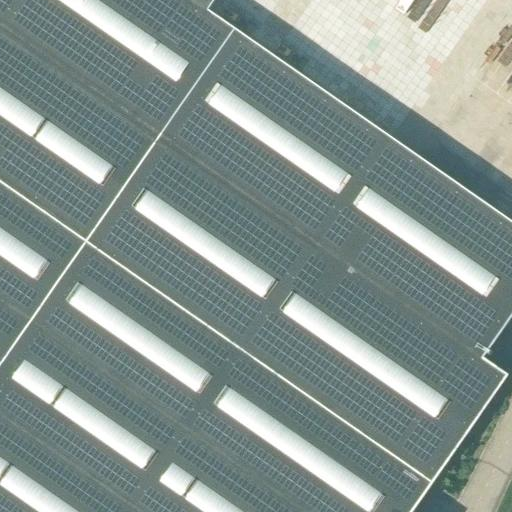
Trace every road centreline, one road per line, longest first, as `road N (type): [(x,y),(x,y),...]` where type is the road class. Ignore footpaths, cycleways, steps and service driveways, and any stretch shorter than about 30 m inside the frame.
road 1 (unknown): [(0,245),(174,0)]
road 2 (unknown): [(0,500),(82,395),(95,365),(80,335),(0,285)]
road 3 (unknown): [(159,511),(223,429),(244,434),(365,511)]
road 4 (unknown): [(399,100),(258,0)]
road 5 (unknown): [(399,100),(472,0)]
